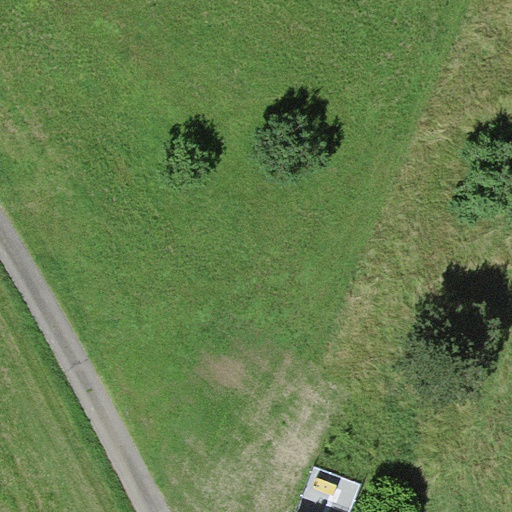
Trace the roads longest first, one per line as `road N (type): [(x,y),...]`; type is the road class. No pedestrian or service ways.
road 1 (track): [(499,0),(341,429)]
road 2 (unclassified): [(0,241),(151,511)]
